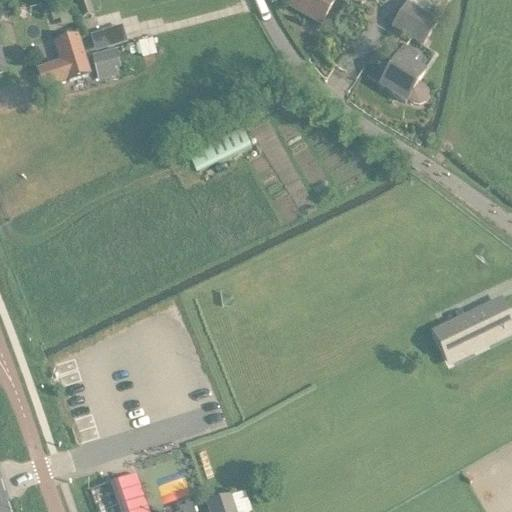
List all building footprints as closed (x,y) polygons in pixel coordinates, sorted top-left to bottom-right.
[(93,15),(88,0),(73,0),(79,20),(93,15)] [(292,0),(289,7),(320,24),(333,0),(292,0)] [(391,27),(404,35),(406,36),(420,13),(406,3),(397,18),(391,27)] [(95,52),(128,42),(123,24),(90,34),(95,52)] [(54,43),(60,62),(66,81),(89,74),(77,35),(54,43)] [(417,56),(403,47),(379,86),(405,103),(407,100),(412,103),(414,104),(418,105),(424,103),(427,97),(427,91),(425,88),(423,85),(418,82),(424,72),(411,64),(417,56)] [(92,55),(99,80),(122,73),(115,48),(92,55)] [(60,62),(37,69),(43,88),(66,81),(60,62)] [(74,89),(95,82),(92,74),(72,80),(74,89)] [(245,131),(190,156),(196,170),(251,146),(245,131)] [(439,334),(451,360),(472,349),(469,342),(483,335),(487,342),(511,330),(511,326),(507,317),(510,316),(504,303),(439,334)] [(129,511),(120,480),(93,488),(96,498),(113,493),(119,511),(129,511)] [(234,511),(229,496),(221,499),(220,495),(212,498),(213,501),(206,504),(208,511),(234,511)]
